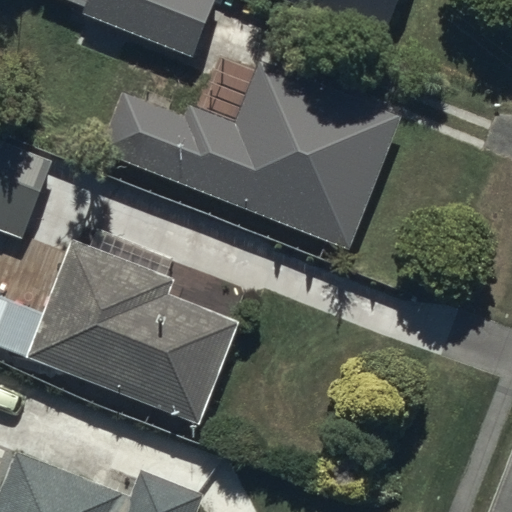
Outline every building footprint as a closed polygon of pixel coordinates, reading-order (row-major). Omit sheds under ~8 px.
[(218,0),(217,0),(42,0),(41,6),(195,63),(218,0)] [(403,0),(249,0),(381,54),(403,0)] [(395,130),(256,75),(234,131),(189,113),(182,132),(119,106),(98,159),(345,257),(395,130)] [(0,239),(23,248),(56,158),(0,137),(0,239)] [(69,257),(42,327),(0,311),(0,358),(79,392),(199,440),(236,333),(169,307),(175,293),(69,257)] [(132,511),(11,466),(0,495),(0,511),(201,511),(204,507),(143,484),(132,511)]
